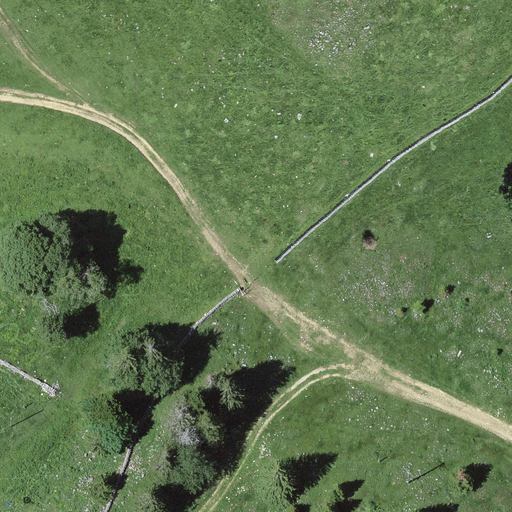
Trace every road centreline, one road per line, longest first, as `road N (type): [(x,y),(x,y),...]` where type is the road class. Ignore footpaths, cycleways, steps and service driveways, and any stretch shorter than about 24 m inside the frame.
road 1 (track): [(212,511),(268,421),(317,382),(364,380)]
road 2 (track): [(364,380),(511,438)]
